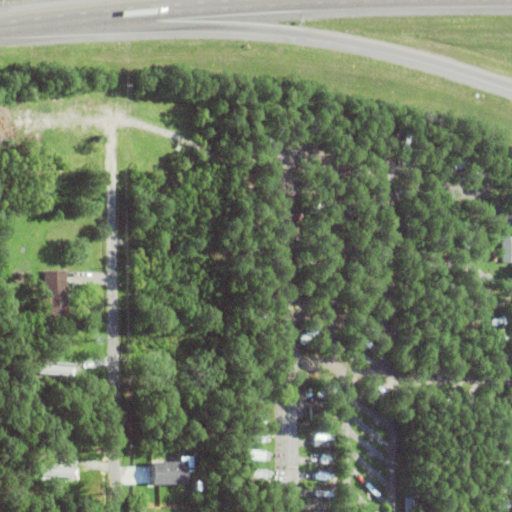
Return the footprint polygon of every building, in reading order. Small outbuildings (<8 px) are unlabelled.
[(72,99),(76,95),(82,102),(78,106),(72,99)] [(53,179),(45,179),(45,150),(53,150),(53,147),(73,148),(73,169),(72,169),(72,194),(53,194),(53,179)] [(76,159),(77,154),(97,157),(96,162),(76,159)] [(511,260),(501,260),(501,247),(490,247),(490,241),(501,241),(500,235),(511,234),(511,260)] [(44,264),(45,255),(80,256),(80,265),(44,264)] [(38,296),(47,296),(46,289),(44,290),(43,270),(66,269),(68,319),(47,320),(47,305),(38,306),(38,296)] [(178,360),(178,347),(189,347),(189,360),(178,360)] [(168,376),(168,380),(142,380),(143,350),(173,351),(173,362),(175,362),(174,376),(168,376)] [(248,367),(250,357),(271,361),(269,371),(248,367)] [(74,376),(75,361),(80,361),(80,363),(83,363),(83,370),(99,370),(99,377),(74,376)] [(69,376),(70,367),(35,365),(35,375),(69,376)] [(265,385),(265,386),(247,383),(249,373),(267,376),(267,377),(270,378),(269,386),(265,385)] [(261,403),(261,405),(243,402),(245,392),(262,395),(262,396),(266,397),(265,404),(261,403)] [(310,404),(328,404),(328,421),(310,421),(310,404)] [(261,421),(261,424),(243,423),(243,413),(265,414),(265,422),(261,421)] [(263,440),(263,442),(242,441),(243,429),(264,430),(264,432),(267,432),(266,440),(263,440)] [(334,438),(334,446),(312,445),(312,438),(313,438),(313,433),(332,434),(332,438),(334,438)] [(264,458),(264,460),(243,459),(244,447),(264,449),(264,450),(268,450),(268,459),(264,458)] [(54,450),(91,448),(91,457),(55,458),(54,450)] [(177,484),(176,461),(141,462),(141,484),(177,484)] [(74,468),(39,467),(39,477),(73,478),(74,468)] [(60,493),(61,468),(77,469),(76,493),(60,493)] [(270,469),(270,479),(245,479),(245,468),(265,468),(265,469),(270,469)] [(195,480),(205,480),(206,489),(195,490),(195,480)] [(84,504),(87,486),(92,487),(89,504),(84,504)] [(164,499),(164,498),(158,498),(158,492),(178,491),(178,497),(172,497),(172,499),(164,499)]
